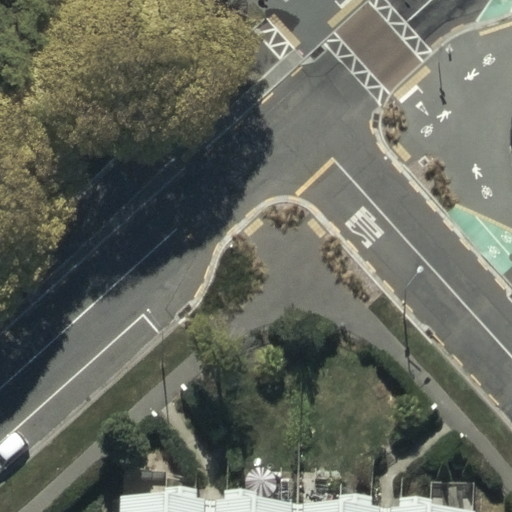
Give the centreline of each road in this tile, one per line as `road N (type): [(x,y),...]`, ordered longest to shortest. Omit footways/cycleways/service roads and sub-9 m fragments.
road 1 (residential): [(0,376),(306,115)]
road 2 (residential): [(306,115),(511,344)]
road 3 (residential): [(306,115),(431,0)]
